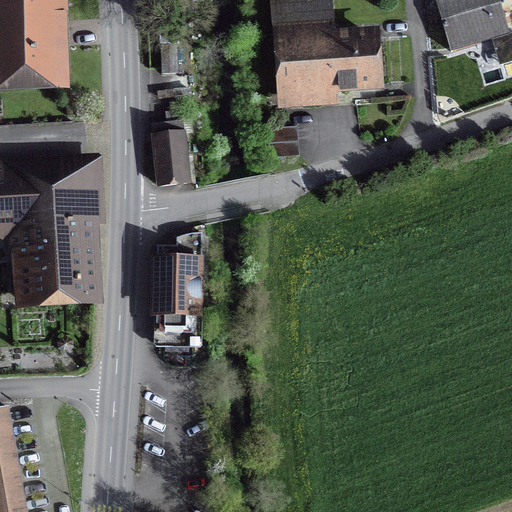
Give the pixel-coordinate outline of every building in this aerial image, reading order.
[(0,0),(0,82),(55,80),(51,0),(0,0)] [(333,43),(329,0),(302,0),(274,2),(280,93),(377,87),(374,40),(333,43)] [(455,0),(435,6),(447,47),(490,34),(499,65),(511,61),(511,35),(508,37),(496,0),(455,0)] [(175,46),(160,47),(161,76),(176,75),(175,46)] [(298,158),(296,129),(266,131),(268,161),(298,158)] [(182,135),(153,139),(158,188),(187,185),(182,135)] [(0,167),(0,237),(18,237),(22,304),(93,300),(86,163),(0,167)] [(155,317),(154,346),(155,347),(197,348),(198,347),(199,316),(201,235),(188,237),(175,240),(175,248),(156,248),(154,317),(155,317)] [(0,511),(23,511),(6,411),(7,411),(7,409),(0,410),(0,511)]
